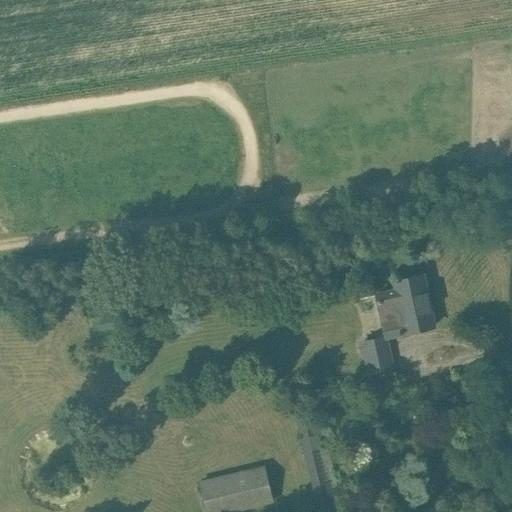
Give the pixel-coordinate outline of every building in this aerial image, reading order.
[(377,294),(386,336),(405,332),(434,326),(428,300),(425,301),(423,294),(427,293),(423,275),(397,281),(399,289),(377,294)] [(120,327),(118,311),(99,314),(102,330),(120,327)] [(393,368),(386,336),(364,341),(370,373),(393,368)] [(297,412),(313,477),(336,471),(320,406),(297,412)] [(227,511),(272,501),(264,467),(201,483),(208,511),(227,511)]
